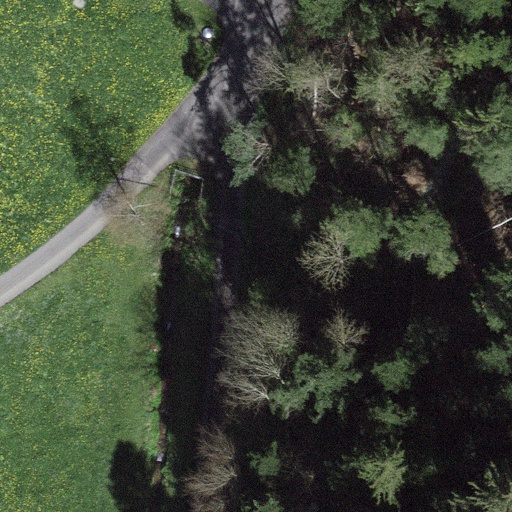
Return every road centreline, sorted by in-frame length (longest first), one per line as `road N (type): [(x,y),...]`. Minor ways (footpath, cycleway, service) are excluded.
road 1 (track): [(322,511),(439,195),(511,83)]
road 2 (unclassified): [(0,295),(79,236),(215,96),(278,0)]
